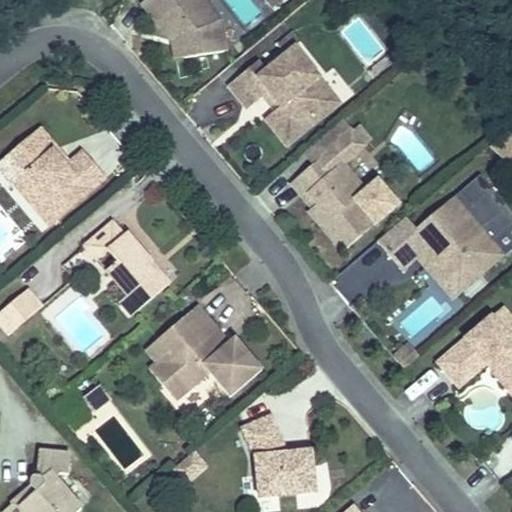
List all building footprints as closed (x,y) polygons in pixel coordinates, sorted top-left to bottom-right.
[(224,23),(205,0),(150,0),(144,5),(172,40),(177,36),(181,42),(184,59),(226,53),(224,23)] [(333,92),(297,46),(300,43),(293,34),(280,45),(287,54),(267,70),(260,62),(230,86),(248,110),(263,97),(269,93),(281,108),(275,112),(266,120),(278,135),(285,129),(300,131),(322,113),(315,105),(333,92)] [(342,104),(333,92),(315,105),(322,113),(300,131),(285,129),(278,135),(287,147),(342,104)] [(269,93),(263,97),(275,112),(281,108),(269,93)] [(315,166),(299,179),(330,216),(321,223),(344,251),(377,224),(357,200),(368,191),(345,164),(366,146),(355,132),(345,120),(305,154),(315,166)] [(27,168),(15,178),(36,204),(49,192),(64,207),(88,187),(78,175),(96,160),(84,146),(71,157),(67,160),(55,146),(58,143),(42,123),(11,149),(27,168)] [(363,126),(355,132),(366,146),(374,140),(363,126)] [(506,166),(511,159),(511,138),(507,134),(490,150),(506,166)] [(71,157),(58,143),(55,146),(67,160),(71,157)] [(106,172),(96,160),(78,175),(88,187),(106,172)] [(320,204),(299,179),(294,184),(315,209),(311,211),(321,223),(330,216),(320,204)] [(49,192),(36,204),(51,218),(64,207),(49,192)] [(419,232),(392,256),(405,271),(418,260),(455,301),(462,295),(444,274),(465,276),(477,266),(485,275),(507,256),(457,199),(419,232)] [(117,255),(106,265),(126,290),(119,295),(130,309),(169,278),(157,264),(153,267),(147,260),(151,257),(126,228),(123,230),(113,217),(85,241),(96,254),(107,244),(117,255)] [(408,220),(381,244),(392,256),(419,232),(408,220)] [(157,264),(151,257),(147,260),(153,267),(157,264)] [(465,276),(444,274),(462,295),(473,285),(465,276)] [(41,301),(27,283),(0,306),(0,316),(9,327),(41,301)] [(194,302),(153,335),(164,348),(151,359),(144,365),(172,397),(205,369),(225,393),(258,365),(237,342),(232,347),(229,349),(218,336),(221,334),(194,302)] [(511,316),(505,309),(441,363),(462,388),(489,364),(511,390),(511,316)] [(221,334),(218,336),(229,349),(232,347),(221,334)] [(153,335),(141,346),(151,359),(164,348),(153,335)] [(408,345),(395,356),(406,369),(419,357),(408,345)] [(98,381),(73,402),(83,414),(108,392),(98,381)] [(284,451),(268,414),(241,425),(251,449),(253,448),(258,494),(312,489),(309,449),(294,450),(294,452),(286,455),(284,451)] [(511,435),(489,452),(508,478),(511,475),(511,435)] [(201,462),(190,448),(171,465),(183,478),(201,462)] [(76,511),(82,507),(56,476),(61,471),(68,471),(70,452),(40,450),(38,472),(33,475),(32,477),(32,483),(33,484),(35,488),(23,499),(16,498),(4,509),(6,511),(76,511)]
